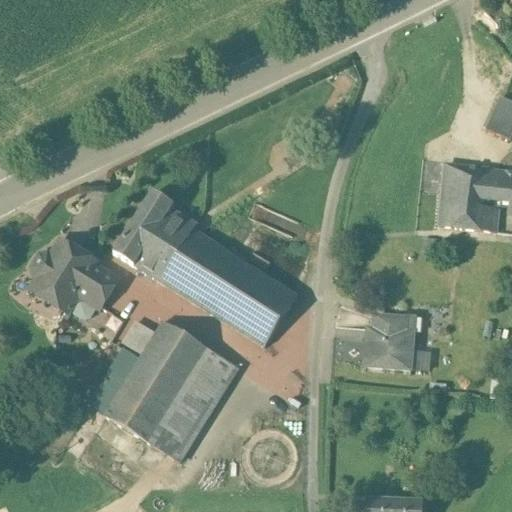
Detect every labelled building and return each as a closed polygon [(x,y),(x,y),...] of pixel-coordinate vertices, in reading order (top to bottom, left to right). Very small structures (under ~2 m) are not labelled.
[(511,104),(500,100),(486,133),(510,143),(511,137),(511,104)] [(498,174),(445,168),(439,230),(495,235),(497,212),(493,212),(494,203),(511,205),(509,217),(511,217),(511,216),(511,180),(505,179),(505,177),(498,176),(498,174)] [(152,196),(113,258),(133,270),(134,270),(171,213),(173,209),(152,196)] [(196,228),(171,213),(134,270),(153,282),(264,351),(297,300),(193,234),(196,228)] [(96,268),(61,246),(51,263),(46,260),(40,261),(34,272),(35,278),(40,281),(31,294),(66,316),(67,315),(81,323),(86,324),(91,322),(98,310),(99,311),(116,285),(94,271),(96,268)] [(405,322),(375,320),(374,333),(378,333),(377,343),(367,343),(365,371),(408,374),(411,336),(404,336),(405,322)] [(210,355),(162,326),(103,420),(151,450),(210,356),(210,355)] [(237,373),(210,356),(151,450),(179,466),(237,373)] [(421,511),(422,504),(365,502),(365,511),(421,511)]
